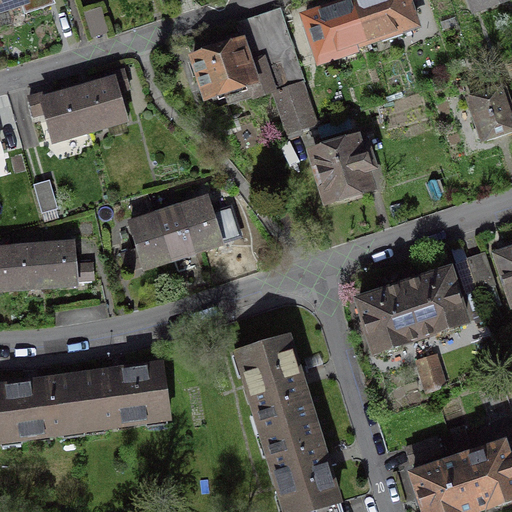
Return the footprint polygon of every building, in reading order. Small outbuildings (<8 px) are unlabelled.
[(49,0),(0,0),(0,10),(27,2),(30,11),(52,4),(49,0)] [(361,0),(354,3),(367,42),(415,26),(405,0),(361,0)] [(344,6),(306,19),(319,58),(367,42),(354,3),(344,6)] [(101,5),(84,11),(92,36),(109,30),(101,5)] [(303,82),(285,26),(277,29),(269,32),(303,131),(318,126),(303,82)] [(245,40),(193,57),(207,100),(228,93),(232,103),(253,96),(254,99),(273,92),(288,136),(303,131),(269,32),(245,40)] [(88,89),(78,92),(89,130),(126,120),(118,92),(128,89),(123,72),(107,77),(109,83),(88,89)] [(503,90),(470,101),(483,138),(511,128),(511,117),(509,109),(503,90)] [(29,99),(34,116),(45,113),(53,141),(89,130),(78,92),(69,95),(48,101),(46,94),(29,99)] [(348,118),(319,128),(322,138),(337,133),(351,128),(348,118)] [(355,141),(313,154),(328,200),(369,187),(364,171),(369,170),(373,168),(368,154),(360,157),(355,141)] [(42,183),(33,185),(42,214),(58,209),(50,180),(42,183)] [(293,226),(300,223),(287,194),(271,201),(285,230),(293,226)] [(215,225),(207,200),(194,204),(181,209),(195,251),(221,243),(220,240),(236,235),(231,220),(215,225)] [(195,251),(181,209),(169,213),(156,217),(170,259),(195,251)] [(170,259),(156,217),(143,221),(130,225),(138,250),(122,255),(127,270),(143,265),(144,268),(170,259)] [(58,246),(43,247),(46,286),(76,283),(76,280),(93,279),(92,265),(75,266),(73,245),(58,246)] [(28,249),(13,250),(16,288),(46,286),(43,247),(28,249)] [(0,250),(0,289),(16,288),(13,250),(0,250)] [(511,250),(504,253),(496,256),(511,304),(511,250)] [(496,285),(485,253),(476,256),(467,259),(467,260),(477,290),(478,291),(496,285)] [(477,290),(467,260),(462,262),(467,277),(472,292),(477,290)] [(457,297),(449,272),(404,287),(420,338),(465,323),(457,297)] [(420,338),(404,287),(359,302),(367,328),(374,353),(420,338)] [(239,353),(264,436),(312,421),(299,380),(286,338),(239,353)] [(435,389),(445,386),(436,356),(431,358),(426,360),(435,389)] [(422,361),(417,362),(426,392),(435,389),(426,360),(422,361)] [(119,373),(76,379),(83,428),(168,417),(162,367),(119,373)] [(34,385),(0,389),(0,439),(83,428),(76,379),(34,385)] [(312,421),(264,436),(287,511),(339,511),(326,469),(312,421)] [(458,460),(475,511),(511,498),(511,470),(503,445),(467,457),(466,452),(467,452),(459,428),(449,431),(459,460),(458,460)] [(436,438),(406,448),(408,456),(411,463),(440,453),(436,438)] [(458,460),(413,475),(421,501),(424,511),(471,511),(475,511),(458,460)]
